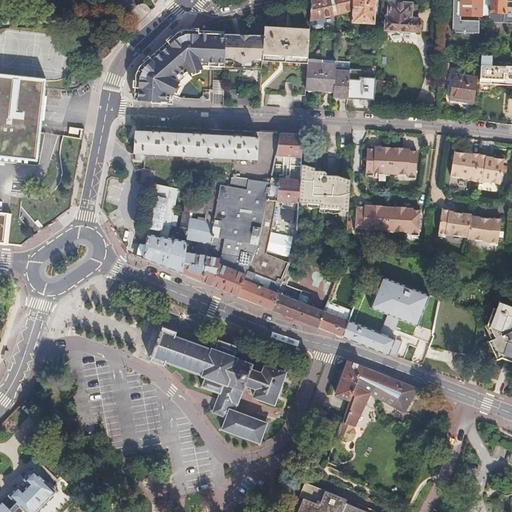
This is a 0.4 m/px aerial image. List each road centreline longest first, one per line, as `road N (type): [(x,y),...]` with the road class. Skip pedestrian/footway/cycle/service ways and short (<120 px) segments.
road 1 (residential): [(28,342),(84,343),(134,362),(184,404),(223,454),(243,463),(292,441),(330,346)]
road 2 (residential): [(102,110),(511,135)]
road 3 (secondary): [(330,346),(95,260)]
road 4 (secondary): [(511,412),(330,346)]
road 5 (secondary): [(102,110),(115,71),(180,0)]
road 6 (secondary): [(82,233),(102,110)]
